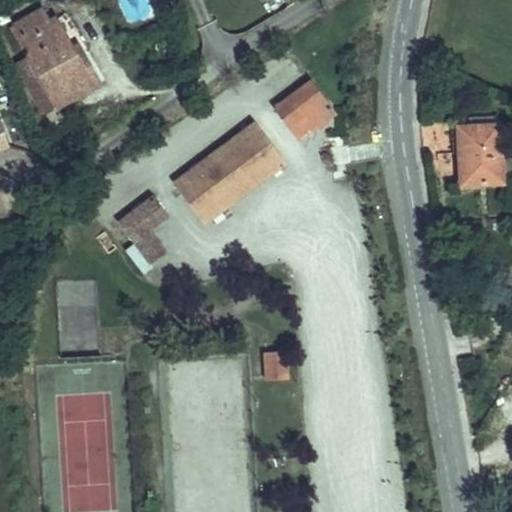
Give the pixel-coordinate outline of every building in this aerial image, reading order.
[(25,29),(49,82),(95,62),(77,22),(70,26),(59,0),(18,0),(30,27),(25,29)] [(255,100),(269,124),(311,99),(296,75),(255,100)] [(452,92),(454,161),(493,159),(490,91),(452,92)] [(149,163),(179,211),(261,161),(230,112),(149,163)] [(132,199),(121,177),(89,197),(118,243),(134,234),(118,208),(132,199)] [(258,378),(287,379),(288,351),(259,350),(258,378)]
